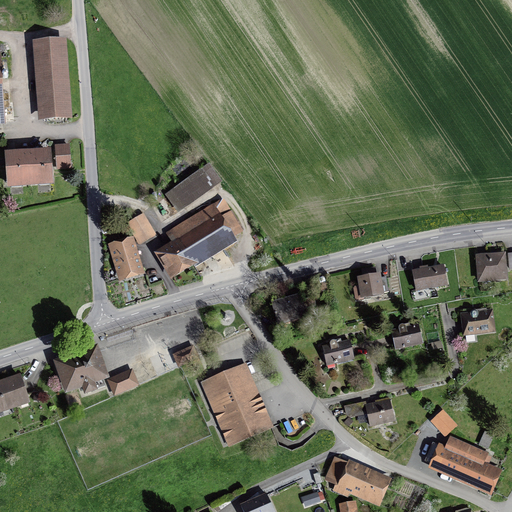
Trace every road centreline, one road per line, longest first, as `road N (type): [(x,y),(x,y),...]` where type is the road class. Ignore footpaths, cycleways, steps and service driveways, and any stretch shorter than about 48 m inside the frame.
road 1 (residential): [(237,284),(273,354),(352,442),(509,511)]
road 2 (tertiary): [(77,0),(105,323)]
road 3 (tertiary): [(511,227),(237,284)]
road 4 (tertiary): [(237,284),(105,323)]
